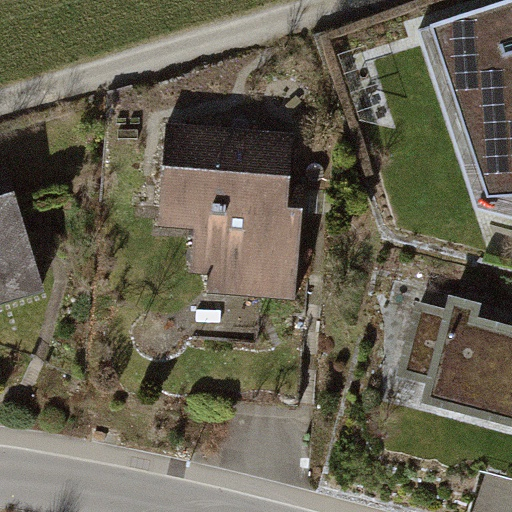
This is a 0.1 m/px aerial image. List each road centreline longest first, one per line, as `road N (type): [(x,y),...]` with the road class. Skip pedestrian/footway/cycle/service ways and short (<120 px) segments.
road 1 (track): [(332,0),(0,103)]
road 2 (residential): [(187,511),(0,475)]
